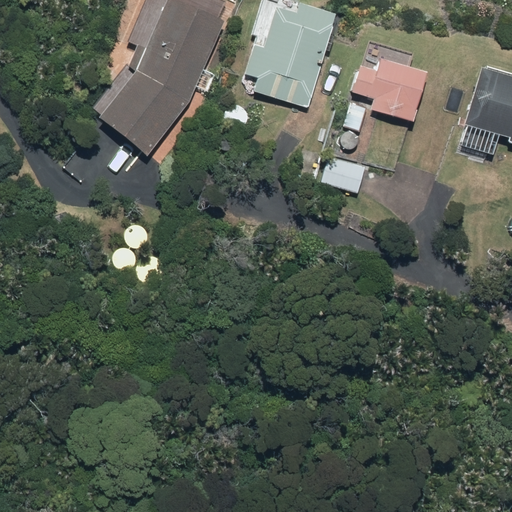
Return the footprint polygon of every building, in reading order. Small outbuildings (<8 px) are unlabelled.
[(193,92),(227,12),(231,3),(222,0),(145,0),(128,41),(142,47),(137,60),(99,107),(150,146),(193,92)] [(254,91),(309,107),(332,14),(294,4),(291,15),(270,9),(259,48),(250,45),(242,73),(258,78),(254,91)] [(414,123),(427,72),(380,61),(377,71),(359,66),(352,94),(376,100),(373,112),(414,123)] [(465,126),(511,139),(511,76),(482,68),(465,126)] [(357,133),(365,109),(349,104),(342,128),(357,133)] [(319,183),(356,194),(364,169),(327,158),(319,183)] [(167,248),(136,226),(111,261),(142,284),(167,248)]
